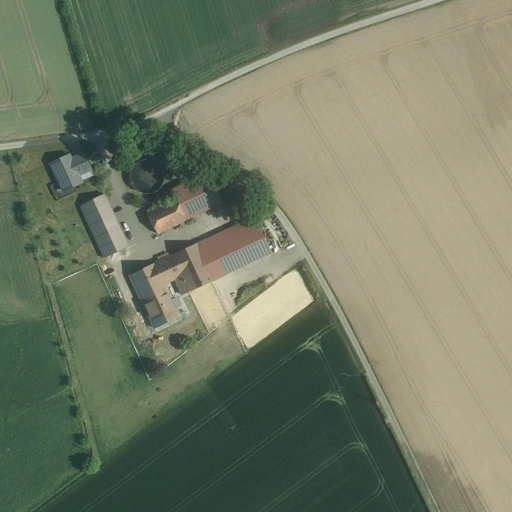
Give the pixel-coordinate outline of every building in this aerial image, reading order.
[(82,183),(69,156),(51,164),(63,192),(82,183)] [(132,180),(135,186),(140,190),(147,192),(154,191),(160,188),(164,183),(166,176),(165,169),(161,163),(156,159),(149,157),(143,158),(137,162),(132,167),(131,174),(132,180)] [(175,196),(186,220),(223,203),(208,173),(172,190),(175,196)] [(128,247),(118,225),(117,225),(104,195),(80,206),(104,259),(128,247)] [(175,196),(146,209),(158,234),(186,220),(175,196)] [(254,217),(197,244),(215,280),(213,281),(272,254),(254,217)] [(197,244),(165,259),(175,280),(182,295),(213,281),(215,280),(197,244)] [(165,259),(158,263),(155,264),(165,285),(175,280),(165,259)] [(155,264),(130,276),(154,328),(179,316),(176,309),(172,301),(165,285),(155,264)]
